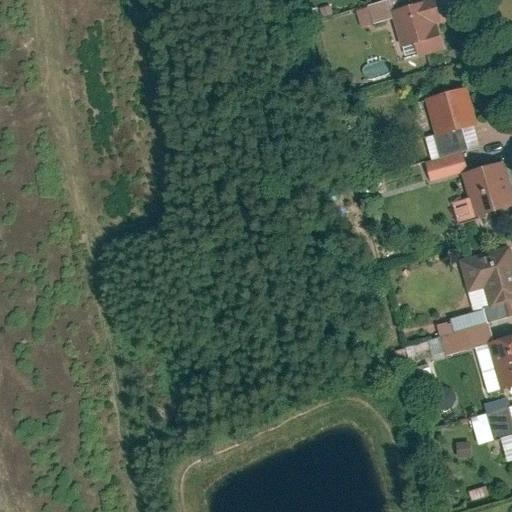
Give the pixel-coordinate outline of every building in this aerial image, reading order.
[(361,27),(393,18),(387,0),(383,0),(356,8),(361,27)] [(417,0),(393,0),(389,1),(392,9),(418,0),(417,0)] [(401,44),(413,41),(418,57),(444,49),(438,27),(424,31),(422,24),(441,19),(435,0),(427,0),(391,10),(401,44)] [(424,98),(433,134),(475,122),(465,86),(424,98)] [(511,183),(504,158),(461,172),(475,216),(511,204),(511,183)] [(468,290),(482,286),(488,308),(511,301),(511,254),(509,243),(459,258),(468,290)] [(511,333),(485,342),(499,390),(511,386),(511,333)] [(427,340),(433,356),(444,352),(439,336),(427,340)]
